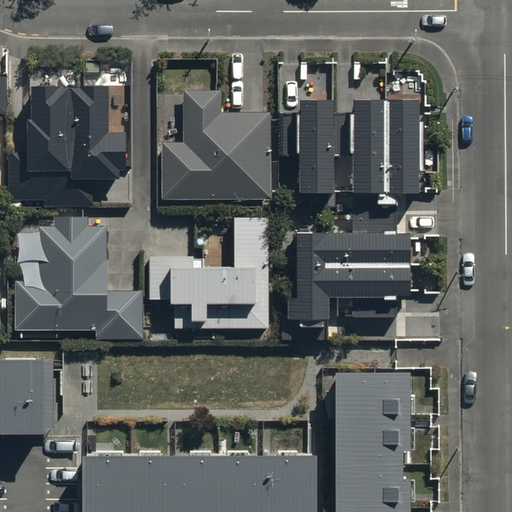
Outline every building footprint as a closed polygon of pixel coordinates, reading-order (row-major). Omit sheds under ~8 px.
[(9,151),(9,198),(44,198),(44,202),(91,203),(91,171),(117,171),(117,162),(124,162),(124,128),(104,127),(105,80),(79,79),(79,82),(57,81),(57,80),(30,79),(30,114),(25,114),(24,151),(9,151)] [(269,109),(220,110),(219,88),(182,88),(182,139),(160,139),(161,197),(270,196),(269,109)] [(351,153),(351,186),(416,186),(416,162),(421,162),(421,115),(417,115),(417,92),(353,92),(353,107),(347,107),(347,111),(334,111),(334,151),(341,151),(341,153),(351,153)] [(299,158),(299,191),(332,191),(332,97),(300,97),(300,116),(280,116),(280,158),(299,158)] [(351,225),(296,225),(295,292),(288,292),(288,312),(297,312),(297,320),(322,321),(322,312),(328,312),(328,290),(349,291),(349,314),(395,314),(395,287),(408,288),(408,227),(394,227),(394,189),(351,189),(351,225)] [(140,288),(103,288),(103,222),(88,222),(88,213),(53,213),(53,221),(35,221),(35,280),(16,280),(16,325),(96,325),(96,337),(140,337),(140,288)] [(269,325),(266,213),(234,213),(234,259),(201,259),(201,255),(193,255),(193,253),(149,252),(149,295),(173,295),(173,324),(269,325)] [(45,357),(0,357),(0,432),(57,432),(56,370),(45,370),(45,357)] [(333,367),(333,511),(413,511),(413,509),(407,509),(407,496),(412,496),(412,474),(408,474),(408,473),(402,473),(402,444),(412,444),(412,424),(407,424),(407,409),(413,409),(413,394),(408,394),(408,367),(333,367)] [(317,511),(318,453),(85,453),(84,511),(317,511)]
